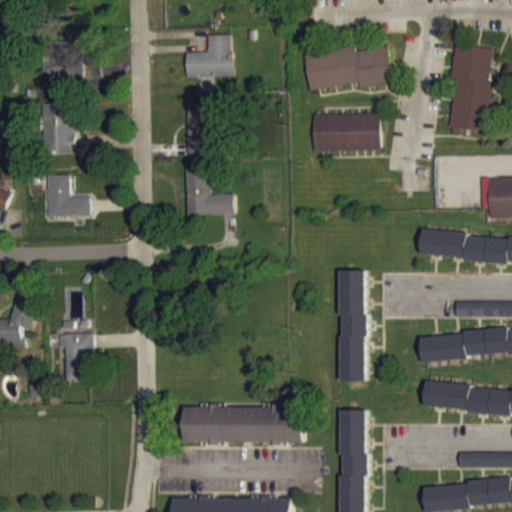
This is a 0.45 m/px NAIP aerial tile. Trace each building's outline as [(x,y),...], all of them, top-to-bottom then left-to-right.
[(85,104),(81,46),(72,47),(71,33),(79,33),(78,23),(71,24),(71,18),(64,19),(65,39),(57,40),(59,65),(44,66),(45,83),(59,82),(61,106),(85,104)] [(235,45),(210,45),(210,61),(189,62),(190,86),(235,86),(235,45)] [(495,58),(458,53),(454,89),(459,90),(452,143),(470,145),(470,139),(489,141),(496,91),(491,91),(495,58)] [(313,100),(363,93),(363,97),(396,93),(391,55),(357,60),(356,56),(308,63),(313,100)] [(76,112),(46,113),(48,162),(77,161),(76,112)] [(189,113),(191,165),(215,165),(214,153),(221,153),(220,113),(189,113)] [(317,124),(317,161),(384,160),(383,123),(317,124)] [(237,203),(214,204),(213,178),(189,178),(190,224),(238,223),(237,203)] [(72,184),(50,185),(51,226),(94,226),(93,206),(72,206),(72,184)] [(511,187),(492,188),(493,228),(511,227),(511,187)] [(0,196),(0,217),(12,217),(11,197),(0,196)] [(425,266),(511,272),(511,246),(426,241),(425,266)] [(370,280),(345,280),(346,391),(371,391),(370,280)] [(511,326),(511,311),(459,311),(459,327),(511,326)] [(0,328),(0,351),(16,351),(16,358),(29,358),(29,347),(25,347),(25,338),(38,338),(38,316),(16,316),(16,329),(0,328)] [(511,364),(511,339),(425,345),(427,370),(511,364)] [(69,357),(69,390),(97,389),(95,343),(62,344),(62,357),(69,357)] [(428,417),(511,423),(511,398),(430,392),(428,417)] [(370,511),(371,419),(346,419),(345,511),(370,511)] [(511,461),(463,462),(463,478),(511,477),(511,461)] [(511,511),(511,489),(429,495),(429,511),(511,511)]
